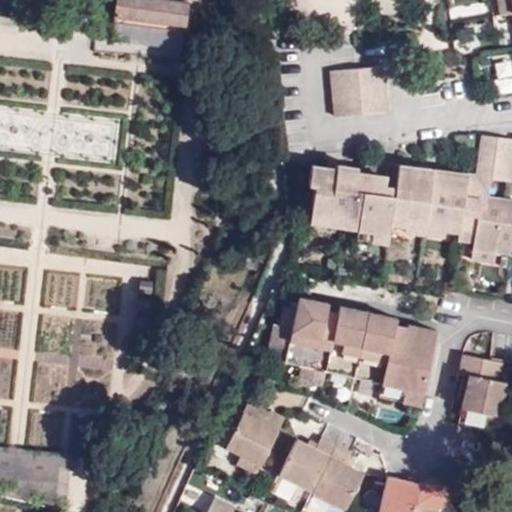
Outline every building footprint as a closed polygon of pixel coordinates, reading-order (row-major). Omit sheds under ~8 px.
[(115,0),(113,14),(111,22),(176,31),(177,26),(184,26),(187,3),(162,0),(115,0)] [(494,0),(497,17),(504,16),(501,0),(494,0)] [(511,0),(501,0),(504,16),(511,14),(511,0)] [(511,74),(509,59),(491,62),(497,94),(511,91),(511,74)] [(388,116),(383,71),(331,76),(335,121),(388,116)] [(511,204),(485,200),(487,182),(508,185),(511,150),(511,143),(479,138),(473,179),(471,189),(463,187),(464,178),(428,173),(428,177),(415,175),(415,171),(394,168),(392,181),(376,179),(378,166),(362,163),(360,176),(353,175),(354,172),(332,169),(332,172),(307,168),(304,188),(312,189),(307,219),(325,222),(326,217),(339,218),(338,229),(353,231),(386,237),(388,227),(400,229),(401,224),(422,227),(456,232),(456,236),(471,238),(469,246),(468,252),(492,256),(511,259),(511,204)] [(394,168),(378,166),(376,179),(392,181),(394,168)] [(473,179),(464,178),(463,187),(471,189),(473,179)] [(306,224),(338,229),(339,218),(326,217),(325,222),(307,219),(306,224)] [(420,238),(422,227),(401,224),(400,229),(399,235),(420,238)] [(456,238),(456,236),(456,232),(422,227),(420,238),(439,241),(440,236),(456,238)] [(385,246),(386,237),(353,231),(352,242),(385,246)] [(455,245),(469,246),(471,238),(456,236),(456,238),(455,245)] [(491,265),(492,256),(468,252),(468,262),(491,265)] [(167,260),(135,257),(134,273),(165,277),(167,260)] [(181,278),(198,280),(204,264),(185,262),(181,278)] [(78,304),(77,273),(45,274),(46,305),(78,304)] [(289,330),(282,361),(282,365),(299,368),(297,383),(307,389),(313,386),(319,387),(322,373),(378,385),(376,398),(419,407),(434,332),(406,325),(405,330),(399,355),(387,352),(393,327),(394,320),(337,309),(334,316),(329,341),(317,338),(324,313),(325,306),(296,299),(294,310),(289,330)] [(277,328),(289,330),(294,310),(280,310),(277,328)] [(329,341),(334,316),(324,313),(317,338),(329,341)] [(33,398),(74,404),(86,320),(45,314),(33,398)] [(268,348),(282,361),(289,330),(277,328),(272,327),(268,348)] [(399,355),(405,330),(393,327),(387,352),(399,355)] [(497,383),(500,365),(460,356),(456,375),(466,377),(460,409),(498,418),(504,384),(497,383)] [(251,419),(240,414),(223,450),(259,467),(282,420),(268,413),(265,420),(253,414),(251,419)] [(310,494),(334,447),(319,439),(313,451),(293,441),(276,477),(310,494)] [(0,481),(66,489),(70,452),(0,444),(0,481)] [(349,454),(334,447),(310,494),(344,511),(362,476),(342,466),(349,454)] [(436,511),(473,488),(456,462),(431,479),(419,486),(385,479),(377,511),(413,511),(415,507),(434,511),(436,511)] [(237,511),(213,500),(206,511),(237,511)]
